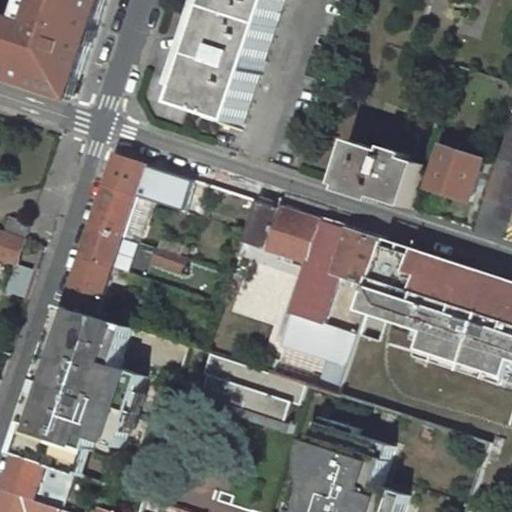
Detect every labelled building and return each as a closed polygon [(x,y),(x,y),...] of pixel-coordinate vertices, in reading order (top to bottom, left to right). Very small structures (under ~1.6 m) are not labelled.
[(0,74),(50,91),(63,95),(75,99),(84,74),(108,0),(32,0),(24,24),(16,21),(13,15),(8,18),(0,15),(0,74)] [(223,0),(189,106),(246,125),(287,0),(223,0)] [(498,94),(511,98),(511,85),(502,82),(498,94)] [(504,239),(511,214),(511,121),(476,230),(504,239)] [(427,166),(356,143),(343,186),(414,209),(427,166)] [(446,147),(433,189),(474,203),(488,161),(446,147)] [(189,212),(199,181),(119,155),(109,186),(141,196),(189,212)] [(127,236),(141,196),(109,186),(95,226),(127,236)] [(345,275),(376,284),(389,243),(326,222),(260,201),(246,242),(312,264),(295,312),(329,324),(345,275)] [(32,224),(11,217),(5,233),(27,240),(32,224)] [(117,268),(127,236),(95,226),(85,258),(117,268)] [(0,257),(19,264),(27,240),(5,233),(0,231),(0,257)] [(164,239),(162,248),(182,254),(185,246),(164,239)] [(504,380),(506,380),(511,376),(511,283),(507,282),(463,267),(389,243),(376,284),(370,302),(398,312),(396,318),(425,328),(422,335),(431,338),(428,348),(431,355),(434,356),(504,380)] [(177,269),(182,254),(162,248),(157,263),(177,269)] [(101,316),(116,270),(117,268),(85,258),(69,306),(101,316)] [(101,316),(69,306),(56,345),(52,357),(29,423),(38,426),(61,434),(59,440),(94,452),(98,439),(126,449),(150,377),(122,367),(136,327),(101,316)] [(284,345),(349,366),(356,345),(360,334),(329,324),(295,312),(291,324),(284,345)] [(275,372),(214,352),(207,374),(213,376),(206,399),(222,405),(273,421),(289,426),(297,402),(303,404),(310,383),(275,372)] [(326,416),(320,435),(329,438),(335,418),(326,416)] [(362,427),(335,418),(329,438),(320,435),(313,455),(322,458),(314,483),(305,480),(296,510),(302,511),(405,511),(411,496),(383,487),(395,447),(359,436),(362,427)] [(81,475),(86,477),(94,452),(59,440),(61,434),(38,426),(29,423),(19,455),(71,472),(81,475)] [(71,472),(19,455),(7,489),(44,501),(46,502),(59,506),(71,472)] [(313,455),(305,480),(314,483),(322,458),(313,455)] [(40,511),(44,501),(7,489),(0,510),(0,511),(40,511)]
